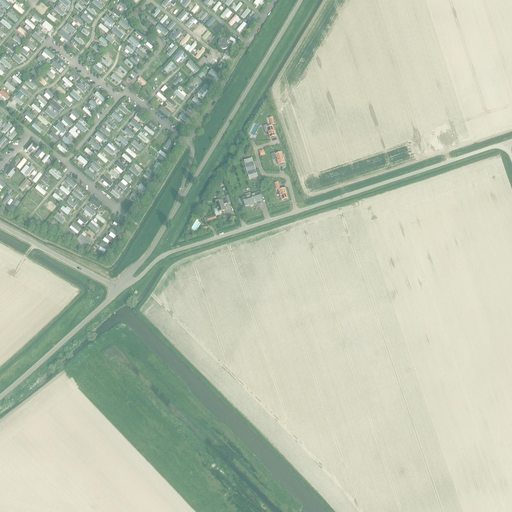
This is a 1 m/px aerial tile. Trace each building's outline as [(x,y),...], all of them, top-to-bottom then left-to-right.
[(10,7),(2,0),(0,2),(0,3),(7,10),(10,7)] [(43,11),(49,5),(43,0),(40,0),(36,5),(43,11)] [(70,5),(63,0),(60,0),(59,1),(67,8),(70,5)] [(104,7),(95,0),(92,3),(101,11),(104,7)] [(185,9),(191,1),(190,0),(186,0),(182,6),(185,9)] [(128,8),(122,2),(119,5),(126,11),(128,8)] [(221,4),(219,3),(212,10),(215,12),(221,4)] [(242,5),(240,3),(233,11),(236,13),(242,5)] [(24,12),(15,5),(13,8),(21,15),(24,12)] [(84,10),(77,5),(75,8),(81,13),(84,10)] [(194,15),(199,8),(196,6),(191,12),(194,15)] [(65,14),(57,7),(54,10),(62,17),(65,14)] [(96,13),(89,7),(86,10),(93,16),(96,13)] [(121,16),(113,9),(111,12),(119,19),(121,16)] [(230,12),(227,9),(220,17),(223,19),(230,12)] [(250,12),(247,9),(241,17),(244,19),(250,12)] [(160,12),(157,10),(152,16),(155,19),(160,12)] [(187,14),(184,11),(177,19),(180,22),(187,14)] [(18,20),(9,12),(6,15),(15,23),(18,20)] [(202,22),(208,15),(204,12),(199,19),(202,22)] [(42,20),(35,15),(32,17),(39,23),(42,20)] [(56,20),(49,15),(47,17),(54,23),(56,20)] [(92,22),(84,15),(81,18),(89,25),(92,22)] [(259,18),(255,15),(248,24),(251,27),(259,18)] [(83,23),(75,16),(73,20),(81,26),(83,23)] [(168,18),(165,16),(159,23),(162,25),(168,18)] [(239,19),(235,16),(228,24),(231,27),(239,19)] [(115,24),(106,17),(104,20),(112,27),(115,24)] [(157,23),(149,17),(146,20),(154,26),(157,23)] [(195,21),(192,18),(185,26),(188,29),(195,21)] [(209,28),(215,21),(212,18),(206,26),(209,28)] [(11,28),(2,20),(0,22),(0,23),(9,31),(11,28)] [(35,27),(27,21),(24,24),(32,30),(35,27)] [(130,28),(121,21),(118,24),(127,31),(130,28)] [(53,28),(45,22),(44,25),(51,31),(53,28)] [(176,24),(173,22),(167,29),(170,31),(176,24)] [(246,25),(244,23),(237,31),(239,33),(246,25)] [(76,31),(68,24),(66,28),(74,34),(76,31)] [(109,31),(101,24),(98,27),(106,34),(109,31)] [(168,33),(159,25),(156,29),(165,37),(168,33)] [(203,27),(200,25),(194,31),(197,34),(203,27)] [(218,35),(224,28),(220,25),(214,32),(218,35)] [(28,35),(20,28),(17,31),(25,38),(28,35)] [(124,36),(115,28),(112,32),(121,39),(124,36)] [(146,37),(138,29),(135,33),(144,40),(146,37)] [(71,39),(61,31),(58,34),(68,42),(71,39)] [(181,34),(178,31),(171,39),(174,42),(181,34)] [(211,34),(208,32),(202,38),(205,41),(211,34)] [(43,41),(34,33),(32,37),(41,44),(43,41)] [(21,41),(15,36),(13,39),(19,44),(21,41)] [(115,41),(108,36),(105,39),(112,45),(115,41)] [(189,39),(187,36),(179,44),(182,47),(189,39)] [(83,42),(76,37),(74,40),(80,45),(83,42)] [(233,42),(232,45),(235,47),(238,42),(231,37),(229,40),(233,42)] [(109,44),(101,38),(98,41),(106,47),(109,44)] [(140,45),(131,38),(128,41),(137,48),(140,45)] [(156,45),(148,38),(145,41),(153,48),(156,45)] [(227,40),(226,39),(225,39),(224,38),(223,38),(222,39),(221,39),(220,39),(220,40),(219,41),(218,42),(218,43),(218,44),(218,45),(218,46),(219,47),(219,48),(220,48),(221,49),(222,49),(223,49),(224,49),(225,49),(226,49),(227,48),(228,47),(228,46),(229,45),(229,44),(229,43),(229,42),(228,42),(228,41),(227,40)] [(36,48),(28,42),(25,45),(33,51),(36,48)] [(77,51),(69,44),(67,47),(75,54),(77,51)] [(197,46),(194,44),(187,52),(190,54),(197,46)] [(16,51),(9,45),(7,48),(14,54),(16,51)] [(103,52),(95,45),(92,48),(100,55),(103,52)] [(170,57),(178,48),(174,45),(167,55),(170,57)] [(134,52),(127,47),(125,50),(131,55),(134,52)] [(29,54),(22,49),(20,51),(26,57),(29,54)] [(54,57),(46,50),(43,53),(52,60),(54,57)] [(147,58),(139,50),(136,53),(145,61),(147,58)] [(176,63),(184,54),(180,50),(172,60),(176,63)] [(205,52),(202,50),(195,58),(198,60),(205,52)] [(96,60),(90,54),(87,57),(94,63),(96,60)] [(162,62),(163,63),(165,61),(159,55),(155,58),(157,61),(156,62),(159,64),(162,62)] [(22,62),(14,56),(12,59),(19,65),(22,62)] [(48,65),(39,57),(37,60),(46,67),(48,65)] [(228,60),(224,57),(217,67),(222,70),(228,60)] [(138,63),(132,58),(129,60),(136,66),(138,63)] [(11,67),(2,59),(0,61),(0,62),(9,70),(11,67)] [(133,66),(127,61),(124,64),(130,69),(133,66)] [(197,73),(200,70),(190,61),(187,64),(197,73)] [(61,69),(54,62),(51,65),(59,72),(61,69)] [(174,65),(171,62),(164,70),(166,72),(174,65)] [(155,72),(157,69),(149,64),(147,67),(155,72)] [(103,72),(95,65),(92,68),(100,75),(103,72)] [(221,77),(211,70),(208,74),(215,79),(213,82),(216,84),(221,77)] [(55,77),(48,71),(45,74),(52,80),(55,77)] [(80,78),(72,72),(69,75),(77,82),(80,78)] [(122,81),(114,74),(111,78),(119,84),(122,81)] [(22,83),(14,76),(12,79),(20,85),(22,83)] [(147,84),(140,77),(137,81),(144,87),(147,84)] [(176,87),(182,80),(179,77),(173,84),(176,87)] [(200,86),(203,82),(196,77),(190,85),(193,87),(197,83),(200,86)] [(47,84),(40,78),(37,80),(44,87),(47,84)] [(73,86),(64,78),(62,81),(70,88),(73,86)] [(155,86),(158,84),(151,78),(148,81),(155,86)] [(35,87),(27,81),(25,84),(33,90),(35,87)] [(16,90),(7,82),(4,86),(13,93),(16,90)] [(86,90),(78,84),(76,87),(83,94),(86,90)] [(208,88),(205,85),(197,94),(201,97),(208,88)] [(165,97),(171,90),(168,87),(162,94),(165,97)] [(30,95),(22,88),(19,91),(27,98),(30,95)] [(54,96),(48,90),(45,93),(51,99),(54,96)] [(9,98),(1,91),(0,92),(0,95),(7,101),(9,98)] [(185,99),(176,91),(174,94),(182,102),(185,99)] [(81,99),(73,92),(70,95),(78,102),(81,99)] [(105,100),(97,93),(95,96),(102,103),(105,100)] [(167,100),(159,93),(156,96),(164,103),(167,100)] [(48,104),(39,96),(36,99),(45,107),(48,104)] [(23,104),(15,97),(12,99),(21,107),(23,104)] [(203,104),(194,98),(192,101),(201,107),(203,104)] [(72,105),(66,99),(63,102),(70,108),(72,105)] [(177,106),(170,100),(168,102),(174,108),(177,106)] [(62,109),(53,101),(50,105),(59,113),(62,109)] [(99,107),(91,101),(89,104),(96,110),(99,107)] [(156,112),(158,109),(152,103),(149,105),(156,112)] [(17,111),(9,104),(6,107),(14,114),(17,111)] [(41,111),(33,105),(31,107),(39,114),(41,111)] [(128,112),(120,106),(118,108),(126,115),(128,112)] [(168,118),(170,115),(162,107),(159,111),(168,118)] [(195,115),(197,112),(189,107),(187,110),(195,115)] [(93,116),(85,108),(82,110),(91,118),(93,116)] [(56,116),(47,109),(45,112),(53,119),(56,116)] [(80,117),(73,111),(70,114),(77,120),(80,117)] [(35,119),(27,112),(24,115),(32,122),(35,119)] [(122,120),(114,113),(112,116),(120,123),(122,120)] [(146,121),(138,114),(136,117),(144,124),(146,121)] [(188,125),(191,121),(181,115),(179,118),(188,125)] [(48,123),(40,116),(37,119),(45,126),(48,123)] [(73,125),(65,117),(62,120),(71,128),(73,125)] [(116,127),(108,120),(106,123),(114,130),(116,127)] [(141,128),(133,121),(130,124),(138,131),(141,128)] [(5,135),(12,126),(9,123),(2,132),(5,135)] [(87,131),(79,123),(76,126),(84,134),(87,131)] [(42,131),(34,124),(32,127),(40,134),(42,131)] [(66,131),(58,125),(55,128),(63,135),(66,131)] [(273,126),(266,128),(269,138),(276,136),(275,133),(273,126)] [(110,134),(102,127),(100,130),(108,137),(110,134)] [(155,134),(146,127),(144,130),(152,137),(155,134)] [(12,141),(19,132),(16,129),(9,138),(12,141)] [(135,136),(126,129),(124,132),(132,139),(135,136)] [(79,137),(71,130),(69,134),(77,140),(79,137)] [(60,140),(52,133),(50,136),(57,143),(60,140)] [(107,141),(98,133),(95,136),(104,144),(107,141)] [(148,141),(140,134),(138,137),(146,144),(148,141)] [(128,144),(120,137),(117,139),(126,146),(128,144)] [(73,145),(65,138),(62,141),(70,148),(73,145)] [(173,141),(170,139),(164,148),(167,151),(173,141)] [(101,149),(92,140),(89,144),(98,152),(101,149)] [(36,150),(39,147),(32,141),(24,150),(28,153),(33,148),(36,150)] [(142,149),(134,142),(132,145),(140,152),(142,149)] [(67,153),(59,146),(56,148),(65,155),(67,153)] [(115,154),(107,147),(104,149),(113,156),(115,154)] [(95,156),(87,149),(84,152),(92,159),(95,156)] [(136,156),(128,149),(126,152),(134,159),(136,156)] [(38,159),(43,153),(40,150),(34,157),(38,159)] [(169,158),(160,151),(158,154),(167,160),(169,158)] [(281,153),(275,155),(278,165),(285,163),(284,160),(283,160),(281,153)] [(108,162),(99,154),(97,157),(106,164),(108,162)] [(44,165),(50,157),(47,155),(42,163),(44,165)] [(132,162),(124,155),(122,157),(130,164),(132,162)] [(149,155),(144,163),(147,165),(153,156),(149,155)] [(87,163),(80,157),(77,160),(85,166),(87,163)] [(27,162),(24,159),(17,168),(20,170),(27,162)] [(101,169),(94,162),(91,165),(99,172),(101,169)] [(245,165),(247,173),(251,171),(255,170),(253,162),(245,165)] [(26,172),(31,166),(27,163),(22,169),(26,172)] [(126,170),(119,163),(116,166),(123,173),(126,170)] [(157,173),(162,165),(159,163),(154,172),(157,173)] [(34,169),(31,166),(24,175),(27,177),(34,169)] [(14,169),(11,167),(5,175),(7,177),(14,169)] [(140,175),(132,167),(129,170),(138,177),(140,175)] [(95,176),(87,169),(84,173),(93,180),(95,176)] [(60,178),(51,170),(49,173),(57,181),(60,178)] [(112,170),(109,173),(117,180),(120,177),(112,170)] [(255,170),(247,173),(248,176),(252,175),(253,178),(251,179),(257,177),(255,170)] [(153,182),(155,179),(146,173),(144,176),(153,182)] [(42,176),(39,174),(32,182),(35,184),(42,176)] [(132,181),(126,176),(123,178),(129,184),(132,181)] [(113,185),(104,177),(102,180),(110,188),(113,185)] [(52,185),(44,178),(41,181),(49,188),(52,185)] [(30,183),(26,180),(19,188),(23,191),(30,183)] [(76,186),(69,180),(66,183),(74,189),(76,186)] [(127,189),(121,183),(118,186),(124,192),(127,189)] [(150,191),(141,184),(138,188),(147,195),(150,191)] [(46,194),(37,186),(35,189),(44,197),(46,194)] [(70,193),(62,187),(60,190),(68,196),(70,193)] [(85,187),(82,191),(87,195),(90,190),(85,187)] [(285,189),(278,191),(281,201),(288,199),(285,192),(286,192),(285,189)] [(83,198),(75,191),(72,194),(81,202),(83,198)] [(120,197),(113,191),(110,194),(117,200),(120,197)] [(253,203),(261,201),(259,193),(251,195),(250,193),(245,195),(246,197),(242,198),(245,207),(249,205),(250,206),(253,205),(253,204),(253,203)] [(64,202),(55,194),(53,197),(61,205),(64,202)] [(142,201),(133,194),(130,197),(139,205),(142,201)] [(11,198),(8,195),(1,204),(4,207),(11,198)] [(25,198),(23,200),(30,207),(33,204),(25,198)] [(221,202),(215,203),(218,212),(225,210),(223,205),(227,204),(225,198),(220,199),(221,202)] [(77,206),(69,199),(66,202),(74,209),(77,206)] [(101,207),(92,200),(90,203),(99,210),(101,207)] [(20,204),(16,201),(9,211),(12,213),(20,204)] [(69,213),(63,207),(60,210),(67,216),(69,213)] [(95,214),(87,207),(84,210),(93,217),(95,214)] [(39,213),(37,215),(44,221),(46,219),(39,213)] [(216,219),(214,214),(203,218),(204,221),(206,221),(207,222),(216,219)] [(65,222),(57,215),(54,218),(62,225),(65,222)] [(106,222),(98,215),(96,218),(103,225),(106,222)] [(88,223),(80,216),(77,219),(85,226),(88,223)] [(125,226),(116,220),(114,223),(122,229),(125,226)] [(57,230),(49,223),(46,226),(54,233),(57,230)] [(82,231),(73,224),(71,227),(79,234),(82,231)] [(99,231),(90,224),(88,227),(97,234),(99,231)] [(119,234),(111,229),(109,233),(116,238),(119,234)] [(91,244),(81,236),(76,242),(86,250),(91,244)] [(107,236),(105,239),(112,245),(114,242),(107,236)] [(109,252),(110,248),(101,244),(99,248),(109,252)]
